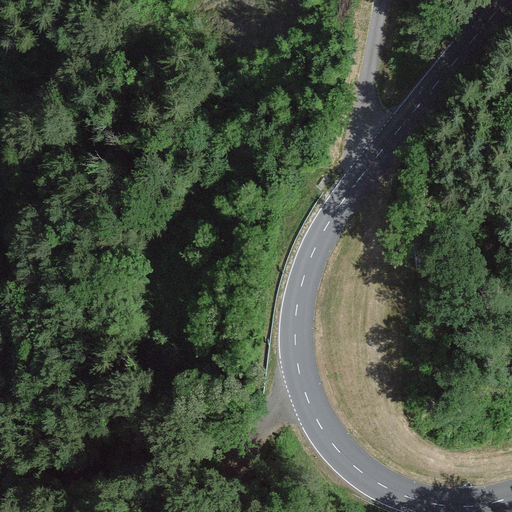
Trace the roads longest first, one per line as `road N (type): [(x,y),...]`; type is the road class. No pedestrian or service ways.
road 1 (tertiary): [(376,156),(327,227),(301,285),(297,361),(312,410),(349,462),(381,485),(443,504),(511,497)]
road 2 (tertiary): [(505,0),(376,156)]
road 3 (unclassified): [(376,156),(364,102),(381,0)]
road 4 (track): [(222,511),(260,431),(305,392)]
